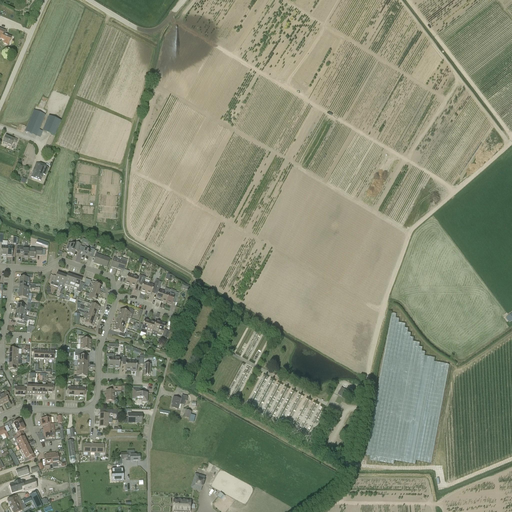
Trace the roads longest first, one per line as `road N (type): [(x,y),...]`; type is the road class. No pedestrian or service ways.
road 1 (residential): [(148,511),(148,438),(182,319)]
road 2 (residential): [(310,511),(338,489),(351,462),(365,386)]
road 3 (residential): [(116,296),(110,276),(61,259),(43,269),(11,267)]
